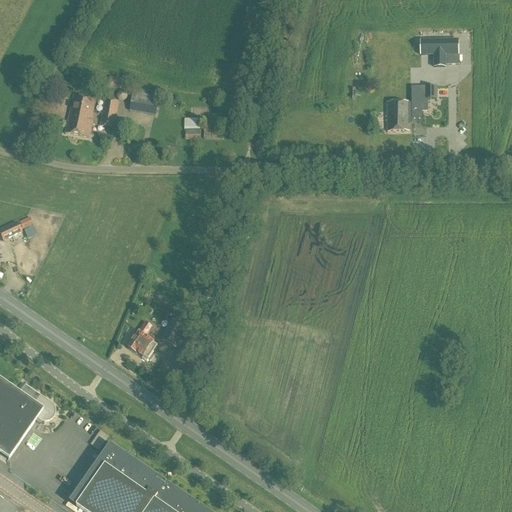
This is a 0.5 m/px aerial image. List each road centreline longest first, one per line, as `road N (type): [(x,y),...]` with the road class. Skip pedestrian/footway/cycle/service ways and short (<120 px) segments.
road 1 (unclassified): [(0,150),(100,170),(511,170)]
road 2 (track): [(193,396),(251,167)]
road 3 (primary): [(312,511),(185,424)]
road 4 (primary): [(104,370),(1,297)]
